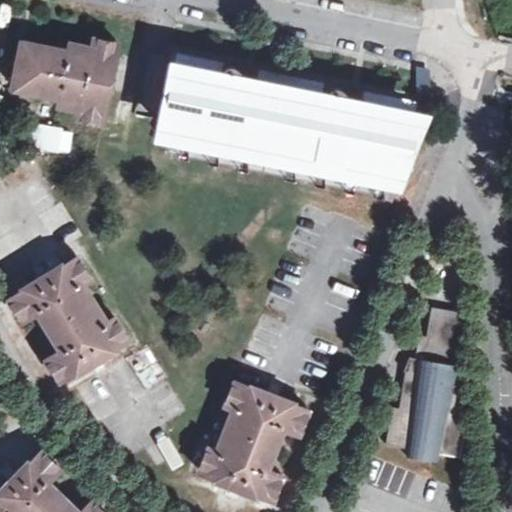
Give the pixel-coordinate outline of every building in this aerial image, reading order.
[(59,104),(80,108),(78,115),(103,119),(119,43),(95,38),(93,46),(72,42),(71,49),(23,41),(13,88),(61,97),(59,104)] [(221,63),(178,55),(175,69),(218,77),(221,63)] [(404,173),(424,119),(412,117),(363,107),(355,105),(358,89),(342,89),(341,88),(336,87),(333,89),(331,91),(328,100),(318,98),(258,86),(249,84),(252,67),(236,67),(230,66),(226,68),(224,70),(222,78),(218,77),(175,69),(174,68),(162,126),(280,151),(390,174),(392,176),(396,177),(399,177),(401,176),(404,173)] [(428,69),(418,66),(419,97),(428,99),(428,69)] [(321,84),(261,72),(258,86),(318,98),(321,84)] [(366,93),(363,107),(412,117),(415,103),(366,93)] [(190,132),(179,130),(179,155),(189,157),(190,132)] [(220,138),(209,136),(209,161),(220,162),(220,138)] [(250,145),(239,143),(239,167),(249,168),(250,145)] [(296,154),(286,152),(285,176),(296,178),(296,154)] [(326,160),(315,158),(315,183),(326,185),(326,160)] [(355,167),(345,164),(345,189),(355,191),(355,167)] [(385,173),(374,171),(374,195),(385,197),(385,173)] [(39,310),(62,349),(48,357),(61,378),(128,338),(115,316),(108,321),(83,282),(90,277),(77,256),(11,297),(24,319),(39,310)] [(463,311),(432,306),(427,335),(420,334),(416,357),(423,359),(423,358),(446,362),(444,374),(460,377),(466,342),(458,341),(463,311)] [(467,378),(460,377),(444,374),(446,362),(423,358),(423,359),(421,372),(406,369),(400,407),(392,405),(386,443),(407,447),(406,454),(438,460),(439,453),(461,456),(468,418),(461,417),(467,378)] [(282,475),(268,469),(285,426),(299,432),(308,410),(237,381),(227,403),(235,407),(218,450),(210,448),(201,469),(274,498),(282,475)] [(160,476),(172,470),(157,439),(145,444),(160,476)] [(104,511),(93,500),(81,511),(49,479),(60,467),(42,449),(0,492),(0,511),(104,511)]
